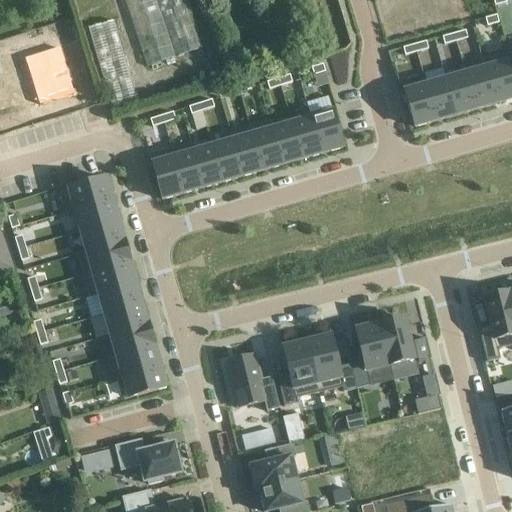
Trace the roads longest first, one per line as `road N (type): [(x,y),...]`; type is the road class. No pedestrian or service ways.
road 1 (residential): [(181,329),(435,270)]
road 2 (residential): [(393,163),(153,230)]
road 3 (residential): [(435,270),(496,511)]
road 4 (residential): [(226,511),(181,329)]
road 5 (residential): [(393,163),(368,70),(370,30),(360,0)]
road 6 (residential): [(511,129),(393,163)]
